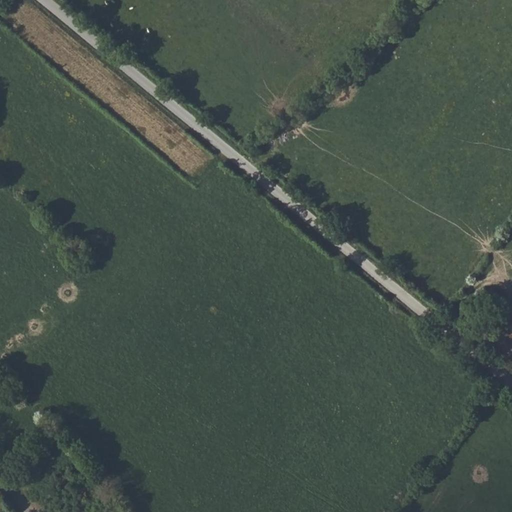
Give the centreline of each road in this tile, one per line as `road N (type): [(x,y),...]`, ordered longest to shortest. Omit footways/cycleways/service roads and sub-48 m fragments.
road 1 (unclassified): [(41,0),(511,384)]
road 2 (track): [(502,375),(401,511)]
